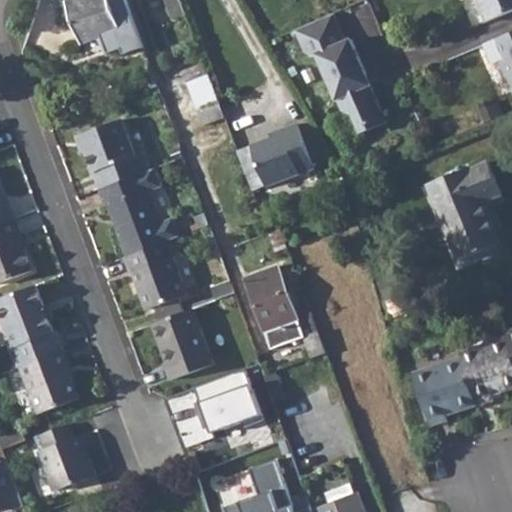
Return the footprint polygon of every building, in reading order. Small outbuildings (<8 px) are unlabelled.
[(109,0),(75,0),(67,4),(82,44),(120,29),(109,0)] [(180,0),(165,0),(173,21),(186,15),(180,0)] [(511,0),(476,0),(485,22),(511,10),(511,0)] [(334,12),(297,28),(306,50),(313,54),(317,52),(336,96),(339,95),(344,107),(352,110),(357,124),(368,127),(387,119),(370,83),(368,83),(364,75),(366,72),(351,36),(344,39),(334,12)] [(511,32),(484,44),(492,65),(500,62),(511,90),(511,32)] [(209,76),(188,84),(193,97),(214,90),(209,76)] [(214,90),(193,97),(203,126),(225,119),(214,90)] [(121,120),(82,134),(88,149),(85,150),(99,188),(149,169),(143,153),(135,156),(121,120)] [(284,134),(250,147),(265,185),(313,167),(298,126),(283,131),(284,134)] [(88,149),(82,134),(75,137),(81,152),(85,150),(88,149)] [(250,147),(238,152),(251,189),(265,185),(250,147)] [(487,159),(429,184),(459,259),(501,242),(483,200),(501,192),(487,159)] [(149,169),(99,188),(105,204),(108,204),(127,254),(169,239),(180,235),(174,218),(162,223),(148,187),(159,183),(154,168),(149,169)] [(0,224),(16,218),(11,203),(8,204),(0,182),(0,224)] [(16,218),(0,224),(0,285),(34,271),(21,236),(23,235),(16,218)] [(127,254),(125,255),(130,272),(134,272),(148,307),(156,305),(180,295),(187,292),(173,256),(175,255),(169,239),(127,254)] [(271,348),(303,337),(304,337),(277,265),(244,278),(271,348)] [(229,279),(211,286),(215,300),(234,292),(229,279)] [(38,284),(0,297),(0,307),(21,364),(23,363),(65,347),(59,329),(56,330),(38,284)] [(180,295),(156,305),(162,319),(185,311),(180,295)] [(162,319),(153,323),(167,361),(165,362),(172,379),(214,363),(192,308),(185,311),(162,319)] [(304,337),(303,337),(311,358),(326,353),(318,331),(304,337)] [(511,349),(507,336),(460,350),(462,356),(479,404),(495,399),(493,394),(511,387),(511,349)] [(65,347),(23,363),(41,411),(80,395),(68,364),(72,362),(65,347)] [(479,404),(462,356),(414,373),(432,425),(450,419),(448,415),(479,404)] [(245,371),(166,399),(183,447),(263,419),(245,371)] [(69,423),(42,433),(47,447),(40,450),(56,490),(97,475),(87,447),(94,445),(89,431),(74,437),(69,423)] [(21,426),(0,434),(0,441),(3,448),(26,439),(21,426)] [(290,510),(272,461),(249,469),(259,495),(224,508),(225,511),(309,511),(307,504),(290,510)] [(316,511),(366,511),(358,492),(355,493),(350,481),(326,491),(330,502),(315,509),(316,511)]
